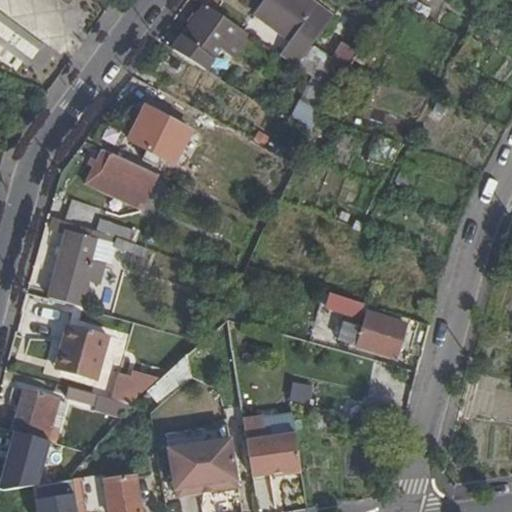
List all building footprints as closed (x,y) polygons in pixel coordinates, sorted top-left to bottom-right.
[(200,0),(208,5),(243,30),(250,20),(221,0),(200,0)] [(279,55),(295,67),(330,19),(303,0),(266,0),(254,17),(289,41),(279,55)] [(243,30),(208,5),(173,51),(209,73),(225,52),(239,62),(256,40),(243,30)] [(342,47),(320,85),(331,93),(354,54),(342,47)] [(158,92),(139,82),(133,91),(153,102),(158,92)] [(287,121),(308,134),(324,106),(331,93),(320,85),(318,83),(306,103),(299,98),(287,121)] [(129,143),(161,159),(170,140),(178,144),(186,129),(145,110),(129,143)] [(109,194),(115,180),(149,195),(159,176),(103,150),(87,185),(109,194)] [(67,221),(94,230),(102,210),(75,200),(67,221)] [(64,233),(48,298),(82,307),(88,282),(99,285),(104,263),(94,261),(98,240),(114,245),(113,247),(146,258),(149,250),(136,245),(97,231),(94,230),(67,221),(55,216),(51,229),(64,233)] [(101,219),(97,231),(136,245),(141,232),(101,219)] [(241,284),(248,286),(254,269),(248,267),(241,284)] [(242,309),(248,286),(241,284),(232,305),(242,309)] [(326,307),(341,312),(358,318),(364,304),(330,293),(326,307)] [(228,321),(236,324),(240,314),(232,311),(228,321)] [(367,313),(357,347),(396,358),(405,325),(367,313)] [(69,328),(57,373),(96,383),(108,339),(69,328)] [(187,356),(145,392),(158,407),(190,378),(187,356)] [(290,386),(289,401),(308,403),(309,387),(290,386)] [(131,406),(69,388),(66,398),(94,405),(93,412),(119,419),(131,406)] [(12,431),(48,441),(58,403),(60,399),(23,390),(12,431)] [(58,403),(48,441),(58,443),(68,405),(58,403)] [(300,471),(293,435),(246,442),(251,479),(300,471)] [(180,448),(187,490),(210,486),(211,493),(237,488),(229,441),(180,448)] [(72,480),(76,511),(140,511),(134,478),(103,482),(101,475),(72,480)] [(256,506),(270,506),(270,481),(255,481),(256,506)]
